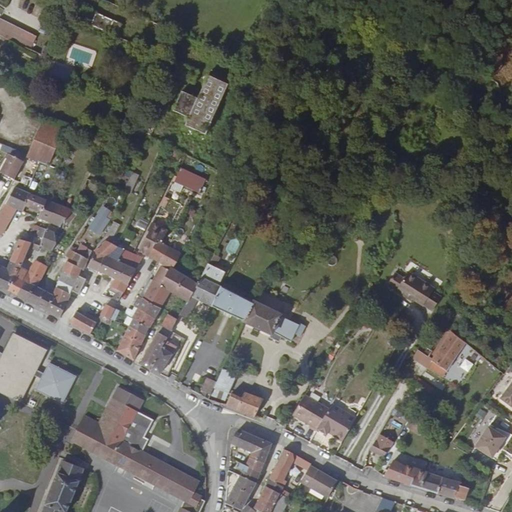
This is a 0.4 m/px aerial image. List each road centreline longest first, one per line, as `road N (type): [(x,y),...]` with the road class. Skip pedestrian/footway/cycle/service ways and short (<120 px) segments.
road 1 (residential): [(474,511),(367,480),(194,402)]
road 2 (residential): [(194,402),(0,299)]
